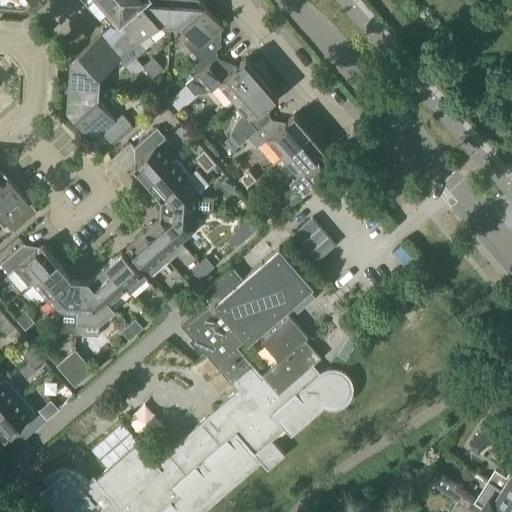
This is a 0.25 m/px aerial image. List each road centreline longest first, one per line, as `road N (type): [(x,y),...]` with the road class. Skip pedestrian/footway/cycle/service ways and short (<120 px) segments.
road 1 (residential): [(511,250),(284,0)]
road 2 (residential): [(357,145),(229,0)]
